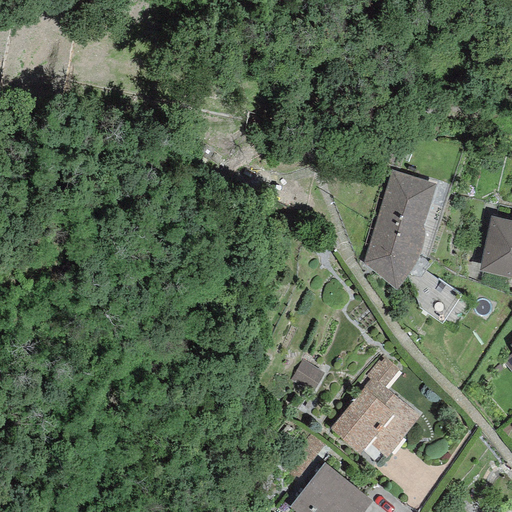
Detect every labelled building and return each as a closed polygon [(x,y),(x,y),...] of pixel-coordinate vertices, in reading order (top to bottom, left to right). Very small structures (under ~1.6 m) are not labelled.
[(362,263),(396,291),(401,285),(404,279),(411,271),(417,260),(420,254),(422,247),(423,241),(424,232),(423,226),(435,185),(391,170),(362,263)] [(511,221),(489,216),(479,271),(511,278),(511,221)] [(511,372),(511,352),(502,361),(511,372)] [(369,379),(330,429),(358,455),(369,443),(386,459),(419,416),(384,388),(398,370),(384,357),(380,362),(378,360),(365,376),(369,379)] [(312,392),(323,374),(301,360),(290,378),(312,392)] [(298,480),(324,445),(301,429),(276,463),(298,480)] [(363,511),(371,501),(324,463),(289,508),(294,511),(363,511)]
